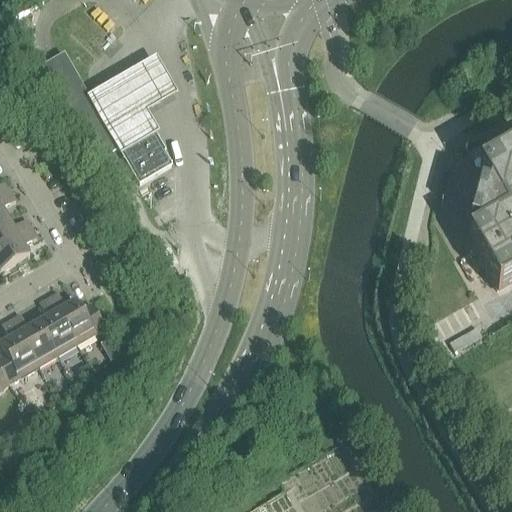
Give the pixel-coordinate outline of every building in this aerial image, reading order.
[(53,64),(41,71),(88,150),(99,144),(110,137),(64,57),(53,64)] [(154,59),(86,100),(119,159),(158,136),(146,115),(177,97),(154,59)] [(153,137),(121,156),(139,187),(171,168),(153,137)] [(490,195),(489,198),(488,198),(488,199),(481,197),(481,196),(480,196),(480,197),(481,197),(479,205),(478,205),(477,206),(478,206),(476,214),(475,214),(475,215),(476,215),(474,223),(473,223),(473,224),(471,232),(470,232),(470,233),(471,233),(471,232),(478,234),(478,235),(479,235),(478,239),(468,244),(477,260),(478,259),(499,296),(511,288),(511,157),(479,176),(490,195)] [(0,200),(10,195),(5,185),(0,188),(0,200)] [(16,204),(10,195),(0,200),(0,225),(7,221),(2,212),(16,204)] [(0,225),(0,250),(32,232),(27,223),(13,231),(7,221),(0,225)] [(37,241),(32,232),(0,250),(0,277),(30,260),(24,249),(37,241)] [(42,291),(46,301),(65,294),(62,284),(42,291)] [(66,310),(58,297),(49,302),(76,349),(106,332),(92,308),(82,313),(77,305),(66,310)] [(48,321),(38,327),(57,360),(76,349),(49,302),(39,307),(48,321)] [(21,318),(12,324),(39,371),(57,360),(38,327),(29,332),(21,318)] [(0,375),(9,388),(39,371),(12,324),(2,329),(10,343),(0,348),(0,349),(5,358),(0,360),(0,375)] [(0,395),(9,388),(0,375),(0,395)]
